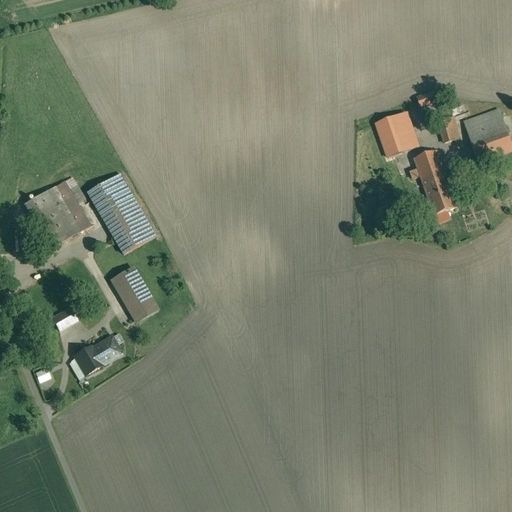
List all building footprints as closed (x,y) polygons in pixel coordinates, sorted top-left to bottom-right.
[(449,111),(442,113),(439,103),(422,108),(427,125),(438,122),(444,145),(460,140),(454,119),(452,119),(449,111)] [(511,146),(500,111),(464,124),(478,164),(511,152),(511,146)] [(419,149),(408,115),(396,119),(408,153),(419,149)] [(396,119),(368,128),(380,162),(391,158),(408,153),(396,119)] [(437,153),(414,161),(420,179),(443,171),(440,162),(437,153)] [(391,158),(380,162),(385,176),(396,173),(391,158)] [(443,171),(420,179),(434,218),(457,210),(443,171)] [(156,237),(121,176),(88,195),(124,256),(156,237)] [(478,179),(467,185),(471,192),(482,187),(478,179)] [(91,228),(65,183),(25,206),(43,237),(45,236),(53,250),(91,228)] [(53,250),(45,236),(43,237),(39,240),(47,254),(53,250)] [(158,312),(134,270),(113,283),(137,324),(158,312)] [(71,307),(51,319),(60,333),(79,322),(71,307)] [(113,335),(93,347),(74,358),(67,363),(79,382),(124,355),(118,345),(124,342),(119,335),(114,337),(113,335)] [(36,373),(40,383),(51,379),(47,369),(36,373)]
